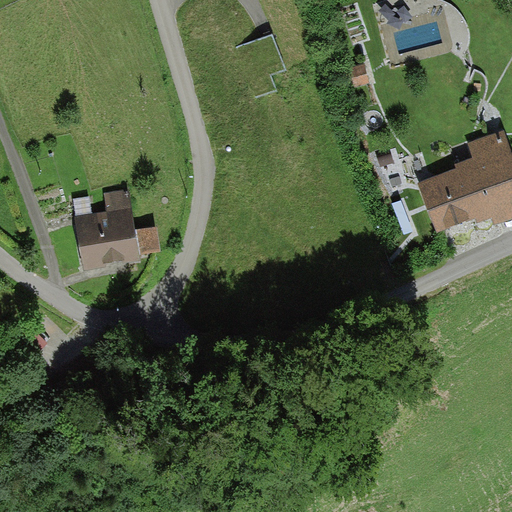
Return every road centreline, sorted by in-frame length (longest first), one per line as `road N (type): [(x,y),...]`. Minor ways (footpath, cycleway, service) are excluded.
road 1 (residential): [(511,240),(283,341),(134,336)]
road 2 (residential): [(155,0),(203,169),(190,242),(134,336)]
road 3 (residential): [(134,336),(69,309),(0,257)]
road 4 (track): [(0,401),(113,329)]
